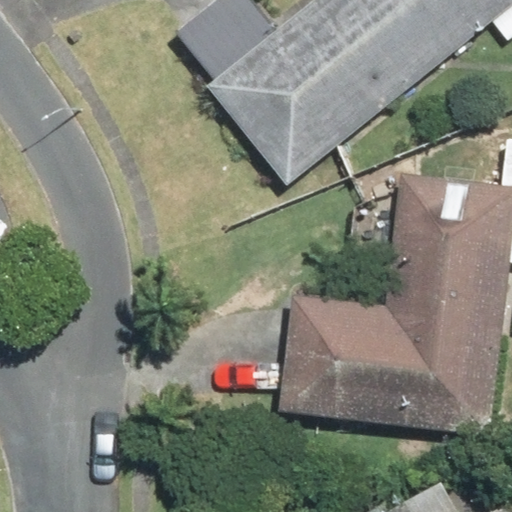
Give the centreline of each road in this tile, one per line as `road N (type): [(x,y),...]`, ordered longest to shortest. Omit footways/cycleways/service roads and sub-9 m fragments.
road 1 (residential): [(0,58),(83,199),(101,274),(98,314)]
road 2 (residential): [(98,314),(63,434)]
